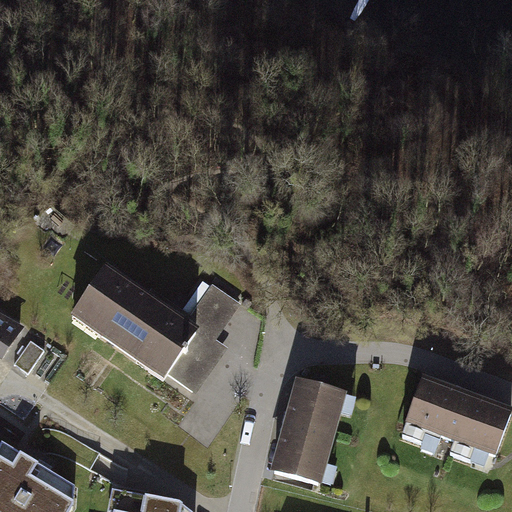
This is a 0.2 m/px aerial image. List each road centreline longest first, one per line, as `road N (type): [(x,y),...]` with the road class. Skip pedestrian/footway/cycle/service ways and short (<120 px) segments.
road 1 (residential): [(243,511),(277,352)]
road 2 (unknown): [(0,424),(134,511)]
